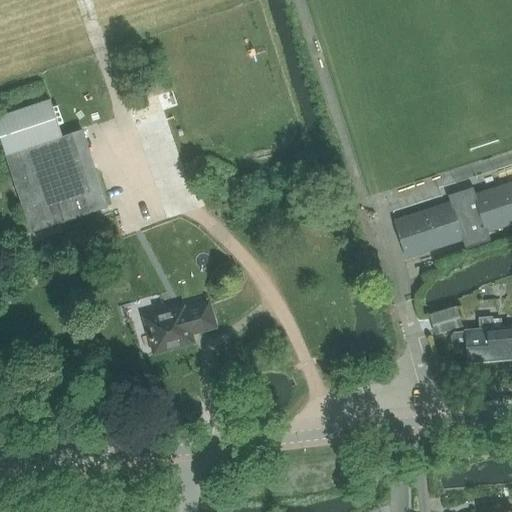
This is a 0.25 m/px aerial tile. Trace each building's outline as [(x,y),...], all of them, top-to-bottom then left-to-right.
[(0,115),(0,136),(31,231),(107,206),(82,130),(62,137),(50,99),(0,115)] [(393,219),(405,258),(461,240),(464,248),(490,240),(487,232),(511,223),(511,181),(475,193),(473,187),(447,195),(449,201),(393,219)] [(406,300),(394,304),(408,345),(420,341),(406,300)] [(146,317),(155,351),(192,341),(190,332),(214,326),(208,302),(183,309),(183,307),(146,317)] [(457,307),(429,314),(435,334),(463,326),(457,307)] [(454,332),(452,337),(452,346),(456,349),(467,348),(468,362),(511,358),(511,327),(502,328),(494,329),(493,315),(478,316),(479,330),(465,331),(454,332)]
